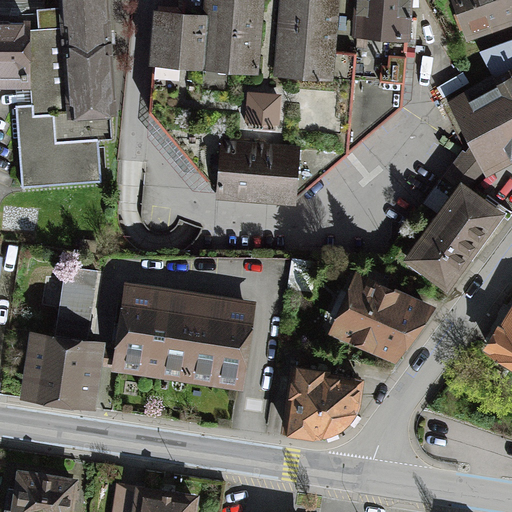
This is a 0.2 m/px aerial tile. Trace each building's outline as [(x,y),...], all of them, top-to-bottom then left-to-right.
[(51,28),(26,30),(27,72),(31,72),(33,104),(16,105),(22,187),(102,181),(99,139),(113,138),(111,111),(113,110),(105,0),(63,0),(64,7),(50,8),(51,28)] [(356,11),(357,0),(196,0),(183,12),(159,10),(158,9),(149,111),(218,192),(294,198),(402,107),(404,82),(405,75),(408,36),(357,32),(359,12),(356,11)] [(357,0),(356,11),(359,12),(357,32),(408,36),(410,36),(412,16),(407,15),(407,0),(357,0)] [(457,14),(462,30),(466,29),(467,31),(511,14),(511,0),(455,0),(460,13),(457,14)] [(27,77),(27,72),(26,30),(26,23),(0,23),(0,84),(22,84),(22,77),(27,77)] [(511,41),(482,52),(494,75),(449,101),(471,144),(475,151),(501,136),(510,151),(511,150),(511,41)] [(469,145),(447,176),(462,187),(464,188),(485,169),(469,145)] [(462,187),(412,256),(428,266),(426,268),(447,283),(498,213),(464,188),(462,187)] [(66,266),(57,329),(93,335),(103,272),(66,266)] [(358,278),(336,327),(395,353),(427,309),(358,278)] [(248,317),(249,311),(128,293),(119,358),(120,358),(255,379),(263,319),(248,317)] [(511,308),(502,325),(500,323),(489,342),(511,356),(511,308)] [(39,339),(31,390),(87,398),(94,348),(39,339)] [(356,403),(359,379),(325,374),(326,372),(294,366),(286,427),(317,432),(324,431),(330,430),(335,427),(341,424),(346,419),(350,414),(353,409),(356,403)] [(68,511),(73,481),(22,473),(19,490),(9,488),(6,508),(16,510),(15,511),(68,511)] [(191,511),(193,497),(172,494),(173,493),(162,491),(162,493),(118,487),(114,511),(191,511)]
